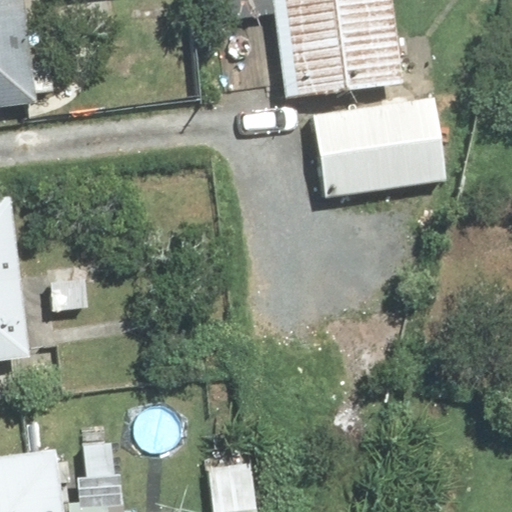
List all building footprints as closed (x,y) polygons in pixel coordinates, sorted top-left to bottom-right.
[(0,0),(0,110),(23,108),(9,0),(0,0)] [(390,90),(377,0),(191,0),(196,28),(260,19),(272,106),(390,90)] [(511,0),(507,0),(494,62),(511,65),(511,0)] [(422,100),(299,121),(313,208),(437,187),(422,100)] [(0,236),(0,366),(16,365),(0,236)] [(65,447),(69,487),(117,483),(113,443),(65,447)] [(0,511),(47,511),(42,455),(0,459),(0,511)] [(250,511),(242,455),(194,462),(201,511),(250,511)] [(118,511),(117,498),(59,503),(59,511),(118,511)]
